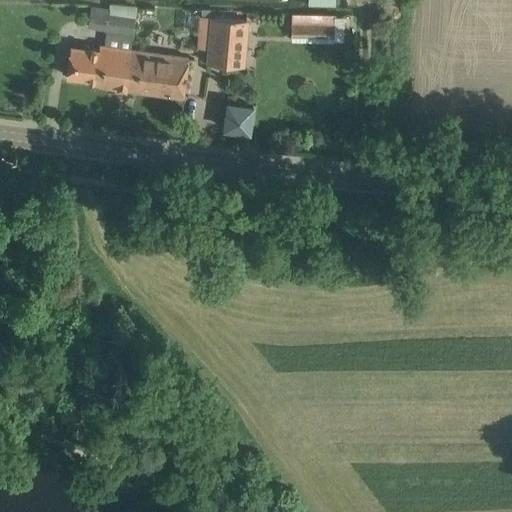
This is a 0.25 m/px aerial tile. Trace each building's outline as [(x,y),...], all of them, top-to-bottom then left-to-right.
[(106,30),(105,45),(100,44),(99,49),(71,45),(66,75),(100,80),(99,85),(126,88),(131,49),(137,7),(108,4),(105,30),(106,30)] [(246,20),(213,17),(209,61),(237,63),(239,40),(244,40),(246,20)] [(334,24),(291,23),(291,34),(334,35),(334,24)] [(131,49),(126,88),(182,96),(188,57),(131,49)] [(220,99),(218,129),(249,132),(252,102),(220,99)]
